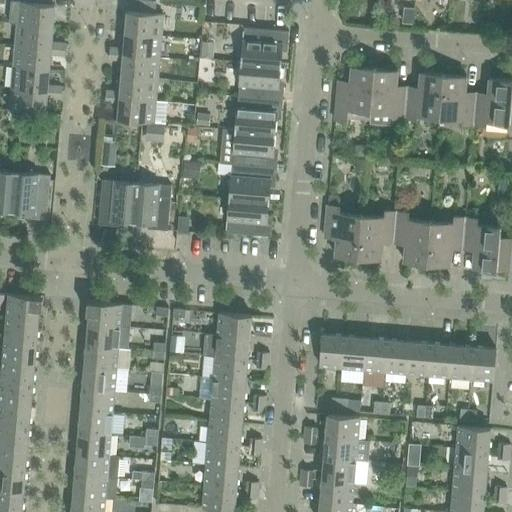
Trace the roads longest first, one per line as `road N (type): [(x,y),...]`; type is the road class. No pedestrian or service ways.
road 1 (residential): [(295,287),(0,264)]
road 2 (residential): [(295,287),(315,37)]
road 3 (residential): [(279,511),(295,287)]
road 4 (residential): [(511,311),(295,287)]
road 5 (residential): [(315,37),(511,52)]
road 6 (residential): [(80,129),(91,0)]
